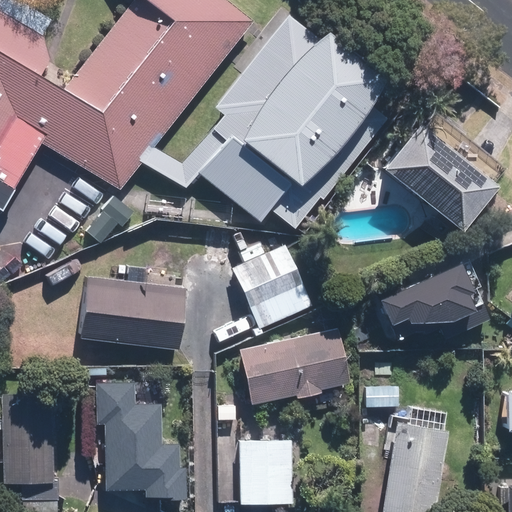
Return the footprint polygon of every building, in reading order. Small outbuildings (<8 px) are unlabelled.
[(0,0),(0,175),(18,187),(45,142),(123,191),(261,20),(235,0),(137,0),(70,85),(47,71),(59,48),(53,31),(0,0)] [(312,41),(281,18),(210,110),(220,117),(180,169),(159,153),(150,165),(182,188),(193,174),(257,223),(266,212),(289,229),(375,116),(358,103),(373,83),(314,38),(312,41)] [(410,128),(374,172),(451,234),(487,190),(410,128)] [(275,250),(229,270),(255,328),(301,308),(275,250)] [(393,281),(370,291),(374,300),(371,302),(389,342),(416,330),(425,348),(483,322),(476,304),(468,308),(449,267),(398,291),(393,281)] [(83,278),(75,339),(171,351),(179,290),(83,278)] [(330,331),(235,351),(246,404),(342,383),(330,331)] [(178,470),(177,446),(161,446),(160,405),(134,406),(134,383),(98,384),(99,424),(106,424),(107,489),(147,488),(147,489),(147,497),(186,496),(186,470),(178,470)] [(511,392),(498,393),(498,433),(511,432),(511,392)] [(45,396),(0,397),(0,477),(0,483),(47,482),(45,396)] [(425,511),(439,434),(393,425),(377,511),(425,511)] [(285,443),(236,444),(237,504),(286,503),(285,443)] [(511,511),(511,487),(498,487),(498,511),(511,511)]
